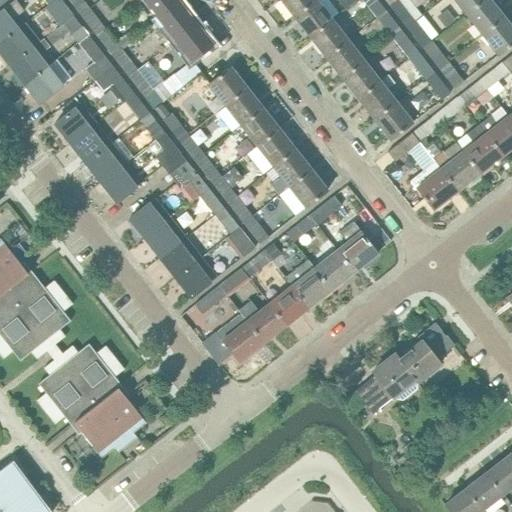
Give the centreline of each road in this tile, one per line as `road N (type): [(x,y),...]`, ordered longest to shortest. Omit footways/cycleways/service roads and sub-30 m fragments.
road 1 (residential): [(237,416),(0,114)]
road 2 (residential): [(223,0),(432,266)]
road 3 (residential): [(237,416),(432,266)]
road 4 (residential): [(113,511),(237,416)]
road 5 (residential): [(0,403),(85,511)]
road 6 (residential): [(253,511),(315,468),(355,511)]
road 7 (residential): [(511,366),(432,266)]
